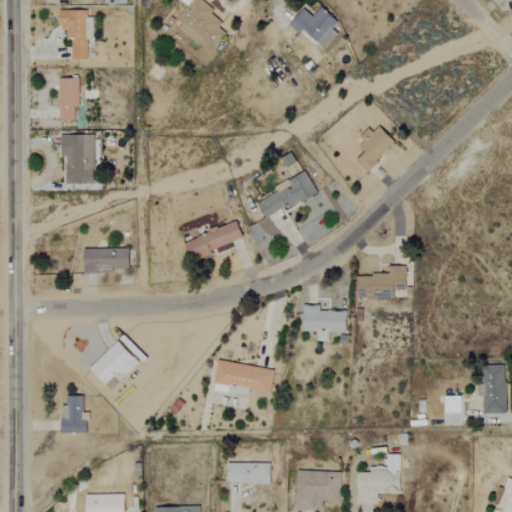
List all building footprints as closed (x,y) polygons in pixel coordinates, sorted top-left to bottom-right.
[(214,10),(201,0),(191,0),(173,23),(201,45),(203,43),(213,50),(226,33),(219,28),(222,23),(211,14),(214,10)] [(299,35),(303,30),(324,49),(337,34),(332,29),(337,22),(321,8),(312,18),(303,9),(288,25),(299,35)] [(70,60),(87,60),(87,39),(93,39),(93,17),(87,17),(87,10),(59,11),(59,31),(70,31),(70,60)] [(79,108),(78,78),(58,78),(59,121),(74,121),(74,108),(79,108)] [(355,161),(365,171),(395,144),(380,127),(357,148),(362,154),(355,161)] [(94,135),(60,135),(60,157),(66,157),(66,183),(94,184),(94,135)] [(265,219),(316,193),(306,171),(275,187),(278,192),(257,202),(265,219)] [(184,241),(190,259),(243,240),(237,223),(184,241)] [(129,249),(84,249),(84,274),(113,273),(113,269),(130,268),(129,249)] [(406,291),(406,266),(389,267),(389,275),(357,276),(358,299),(394,298),(394,291),(406,291)] [(346,312),(319,311),(319,306),(303,305),(303,330),(316,331),(316,341),(328,342),(328,333),(346,333),(346,312)] [(120,371),(125,376),(138,363),(117,341),(89,368),(105,385),(120,371)] [(249,390),(269,394),(273,370),(218,361),(213,390),(248,396),(249,390)] [(505,414),(506,366),(481,366),(480,396),(483,396),(483,414),(505,414)] [(83,397),(63,396),(62,434),(88,434),(88,413),(83,413),(83,397)] [(462,413),(462,396),(446,396),(446,413),(462,413)] [(169,409),(175,414),(183,403),(177,398),(169,409)] [(359,473),(359,504),(380,504),(380,493),(402,493),(402,455),(389,455),(389,469),(372,469),(372,473),(359,473)] [(270,464),(229,463),(228,483),(270,484),(270,464)] [(344,472),(298,471),(296,510),(325,511),(325,503),(343,503),(344,472)] [(494,511),(511,511),(511,479),(508,478),(494,511)] [(86,495),(85,511),(124,511),(125,495),(86,495)]
